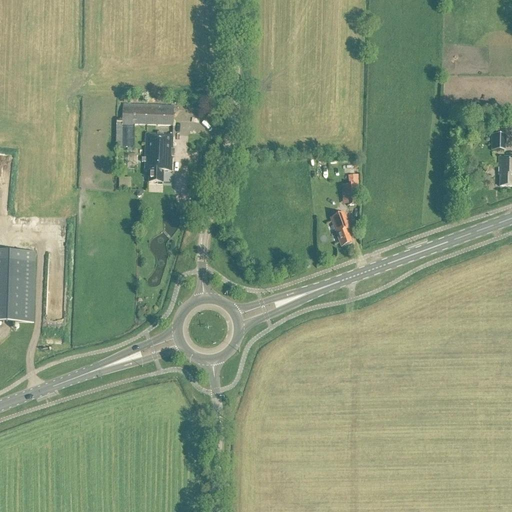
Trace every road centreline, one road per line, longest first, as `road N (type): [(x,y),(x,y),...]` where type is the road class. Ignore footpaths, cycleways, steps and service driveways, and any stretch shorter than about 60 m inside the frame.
road 1 (tertiary): [(204,300),(203,238),(233,138),(237,0)]
road 2 (primary): [(305,296),(511,217)]
road 3 (tertiary): [(215,511),(213,361)]
road 4 (track): [(38,392),(29,362),(40,249)]
